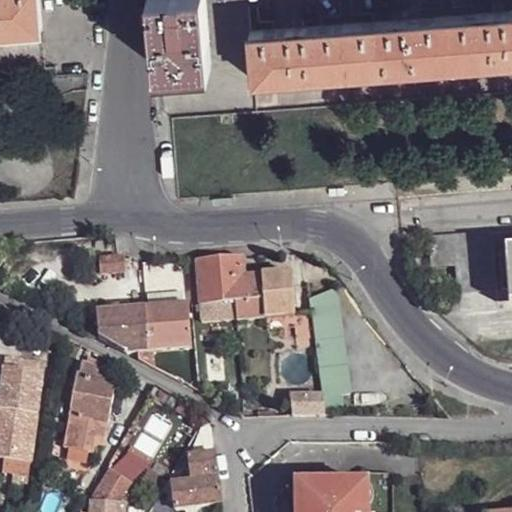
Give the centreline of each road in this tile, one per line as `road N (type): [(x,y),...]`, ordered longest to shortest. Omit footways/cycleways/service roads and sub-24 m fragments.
road 1 (residential): [(511,390),(485,385),(436,357),(337,228),(194,227),(125,215)]
road 2 (residential): [(232,425),(425,433),(511,423)]
road 3 (residential): [(0,292),(232,425)]
road 4 (residential): [(127,0),(125,215)]
road 5 (residential): [(125,215),(0,225)]
